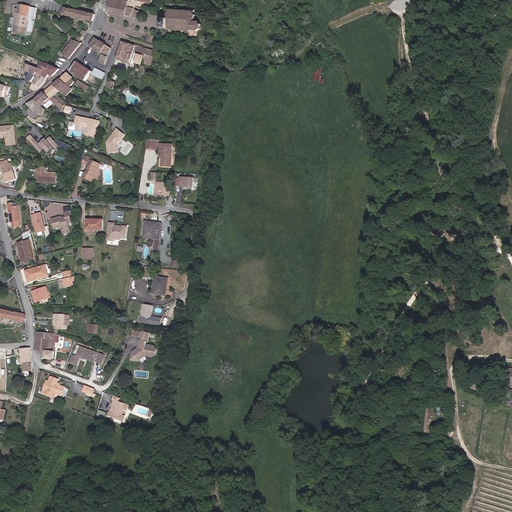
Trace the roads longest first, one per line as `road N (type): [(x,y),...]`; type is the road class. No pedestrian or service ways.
road 1 (track): [(511,258),(467,258),(427,284),(406,312),(352,425),(333,511)]
road 2 (residential): [(0,197),(38,360),(103,388)]
road 3 (residential): [(0,188),(189,207)]
road 4 (residential): [(0,114),(71,68),(99,20)]
